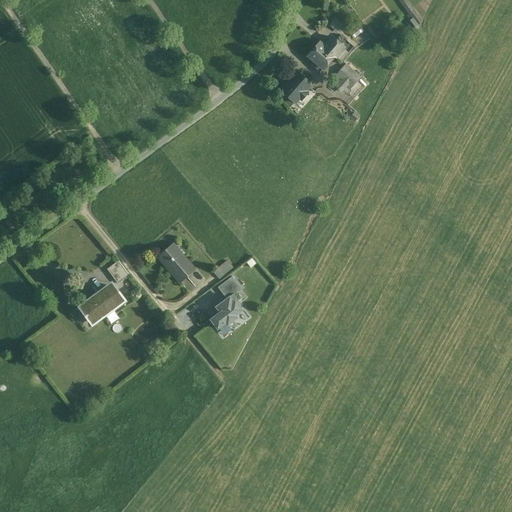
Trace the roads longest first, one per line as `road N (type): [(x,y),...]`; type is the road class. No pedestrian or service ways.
road 1 (track): [(276,53),(0,261)]
road 2 (track): [(79,204),(164,307),(175,308),(202,287)]
